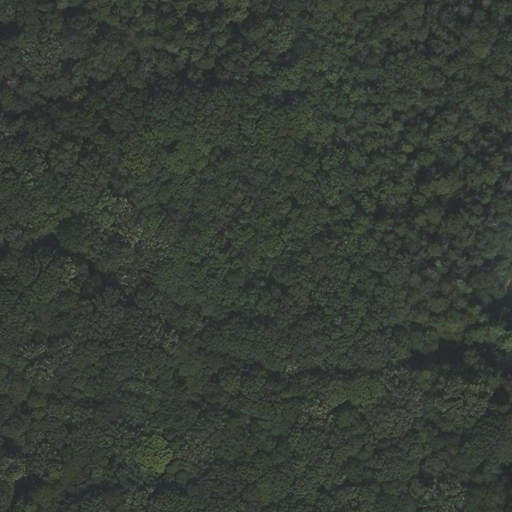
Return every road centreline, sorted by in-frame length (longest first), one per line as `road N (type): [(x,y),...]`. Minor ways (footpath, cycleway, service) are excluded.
road 1 (track): [(0,142),(285,328),(434,313),(511,332)]
road 2 (track): [(511,356),(456,348),(280,360),(69,230),(0,176)]
road 3 (track): [(285,0),(243,57),(153,105),(99,155),(72,191),(69,230),(0,341)]
